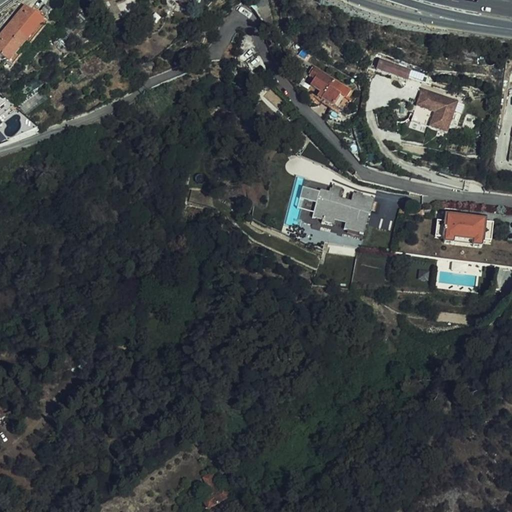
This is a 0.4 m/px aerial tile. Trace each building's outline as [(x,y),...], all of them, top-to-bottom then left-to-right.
[(44,19),(26,4),(0,36),(0,53),(10,62),(44,19)] [(48,23),(44,19),(10,62),(14,65),(48,23)] [(412,69),(382,59),(378,69),(408,80),(412,69)] [(323,92),(319,97),(330,104),(338,92),(334,89),(339,82),(312,65),(307,72),(312,76),(308,82),(318,89),(323,92)] [(344,86),(339,82),(334,89),(338,92),(340,93),(344,86)] [(459,102),(423,89),(417,105),(412,121),(447,134),(459,102)] [(0,118),(1,120),(12,111),(15,108),(9,103),(0,111),(0,118)] [(459,103),(454,115),(459,117),(464,105),(459,103)] [(346,231),(366,234),(368,214),(371,214),(373,196),(352,193),(350,204),(339,202),(340,190),(331,188),(330,197),(318,196),(315,222),(324,223),(324,229),(326,229),(326,227),(335,228),(336,221),(347,223),(346,231)] [(487,219),(446,213),(445,221),(439,220),(436,235),(443,236),(443,242),(453,243),(454,239),(473,241),(472,246),(483,248),(483,242),(490,243),(493,227),(486,226),(487,219)] [(339,234),(366,238),(366,234),(346,231),(347,223),(336,221),(335,228),(326,227),(326,229),(324,229),(324,223),(315,222),(314,230),(334,233),(339,234)] [(84,327),(90,337),(108,327),(103,317),(84,327)] [(70,335),(76,345),(90,337),(84,327),(70,335)] [(52,345),(58,355),(76,345),(70,335),(52,345)] [(0,420),(15,411),(5,395),(0,397),(0,420)] [(203,489),(208,497),(221,490),(216,482),(203,489)] [(208,497),(213,507),(231,497),(225,488),(223,489),(221,490),(208,497)] [(213,507),(208,497),(201,501),(206,510),(213,507)]
